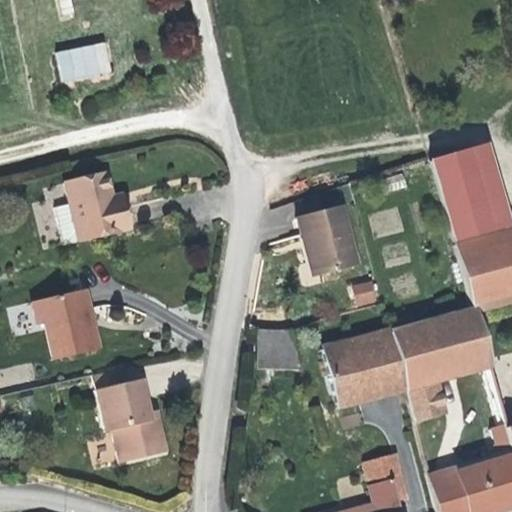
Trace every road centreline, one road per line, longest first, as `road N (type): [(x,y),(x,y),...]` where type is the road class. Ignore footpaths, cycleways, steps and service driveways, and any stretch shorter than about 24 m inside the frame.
road 1 (residential): [(233,147),(244,221),(207,461),(208,511)]
road 2 (track): [(0,159),(152,120),(188,120),(233,147)]
road 3 (unknown): [(33,257),(226,345)]
